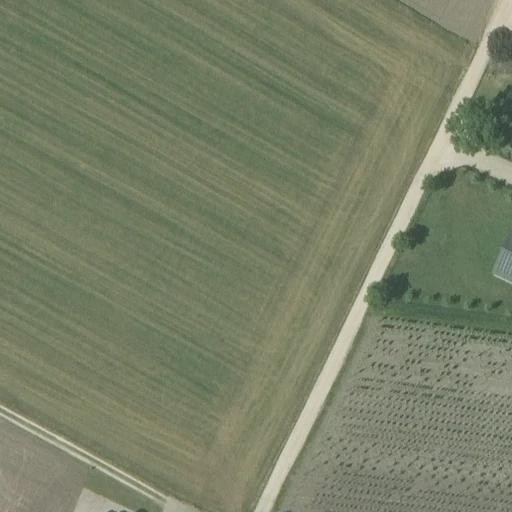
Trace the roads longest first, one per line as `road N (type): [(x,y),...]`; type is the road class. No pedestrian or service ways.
road 1 (track): [(259,511),(504,0)]
road 2 (track): [(0,414),(164,501)]
